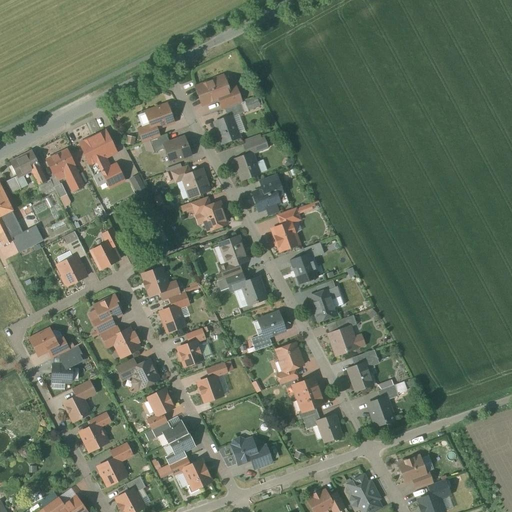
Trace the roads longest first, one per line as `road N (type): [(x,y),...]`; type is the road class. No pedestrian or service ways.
road 1 (residential): [(107,511),(15,339),(32,319),(118,277),(236,496)]
road 2 (residential): [(166,68),(368,449)]
road 3 (tertiary): [(0,153),(166,68)]
road 4 (tertiary): [(166,68),(298,0)]
road 5 (residential): [(236,496),(368,449)]
